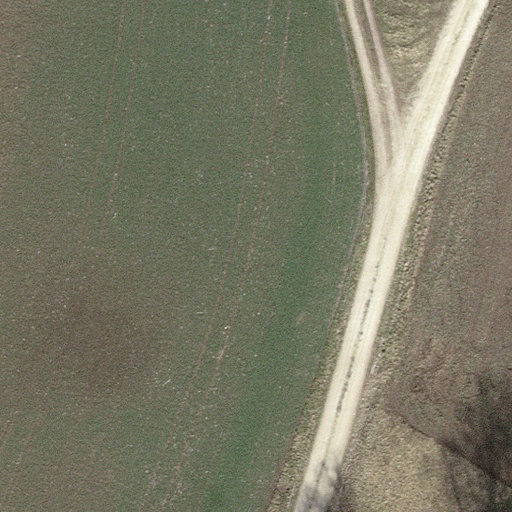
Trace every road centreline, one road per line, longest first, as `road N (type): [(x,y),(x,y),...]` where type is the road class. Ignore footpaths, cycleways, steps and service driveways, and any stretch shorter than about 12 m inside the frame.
road 1 (track): [(278,511),(317,363),(415,84),(454,0)]
road 2 (track): [(371,211),(326,0)]
